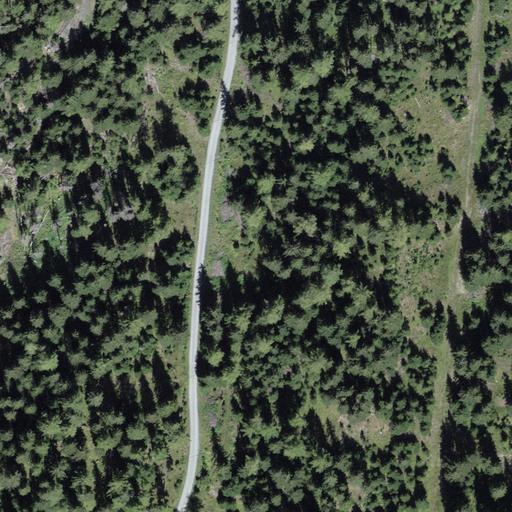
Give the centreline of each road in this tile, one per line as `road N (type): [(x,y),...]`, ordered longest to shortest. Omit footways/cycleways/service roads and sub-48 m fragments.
road 1 (track): [(178,511),(194,459),(199,261),(236,0)]
road 2 (track): [(479,0),(470,190),(439,407),(435,511)]
